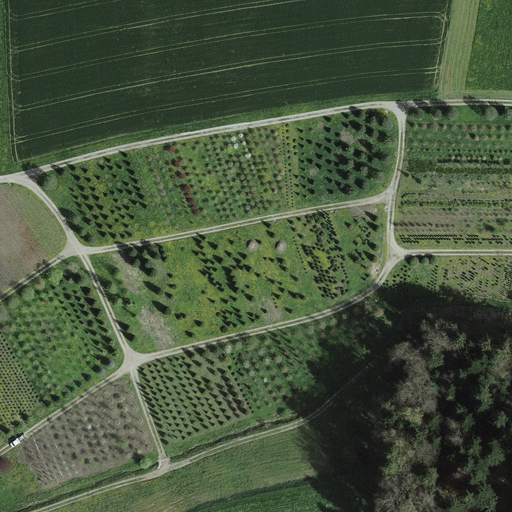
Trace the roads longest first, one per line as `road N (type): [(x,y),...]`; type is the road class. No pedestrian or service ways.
road 1 (track): [(401,106),(392,254),(367,292),(301,320),(131,363),(0,453)]
road 2 (track): [(511,104),(328,114),(119,151),(0,182)]
road 3 (track): [(37,511),(317,412),(367,367),(383,277)]
road 4 (track): [(392,198),(61,259),(0,302)]
road 5 (track): [(27,176),(83,255),(167,468)]
road 6 (track): [(511,251),(392,254)]
